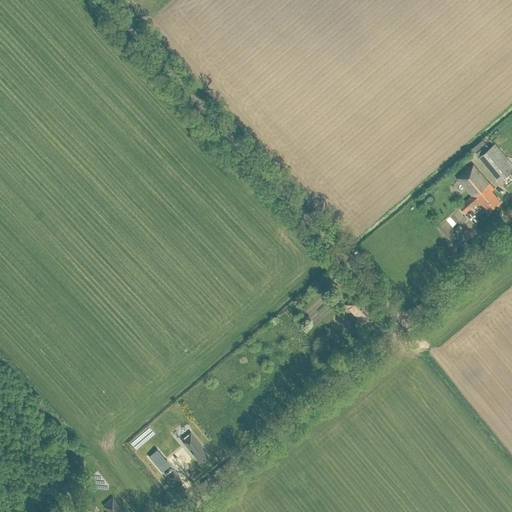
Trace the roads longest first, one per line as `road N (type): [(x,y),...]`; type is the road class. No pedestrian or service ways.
road 1 (track): [(403,324),(101,0)]
road 2 (unclassified): [(178,511),(511,232)]
